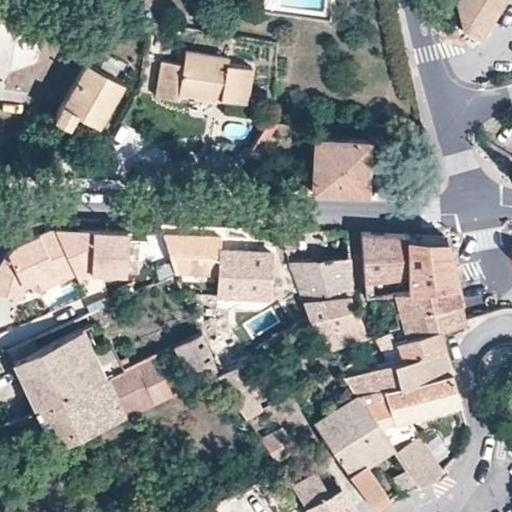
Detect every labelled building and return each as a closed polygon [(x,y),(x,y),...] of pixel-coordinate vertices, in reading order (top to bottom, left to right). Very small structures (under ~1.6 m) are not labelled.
[(119,0),(117,3),(130,11),(137,0),(119,0)] [(473,38),(496,0),(458,0),(455,5),(462,31),(473,38)] [(496,0),(473,38),(482,42),(502,9),(508,0),(496,0)] [(175,94),(177,86),(242,95),(247,58),(224,55),(224,49),(180,42),(179,55),(157,53),(156,55),(153,91),(175,94)] [(108,52),(94,43),(55,111),(69,119),(76,107),(95,118),(119,76),(101,63),(108,52)] [(76,107),(69,119),(88,130),(95,118),(76,107)] [(246,152),(267,155),(274,118),(266,118),(247,148),(246,152)] [(294,172),(293,186),(366,191),(369,136),(314,133),(311,174),(294,172)] [(246,152),(207,152),(204,181),(228,183),(246,152)] [(11,168),(24,169),(29,159),(19,154),(11,168)] [(29,159),(24,169),(39,170),(45,160),(32,154),(29,159)] [(204,181),(205,165),(134,160),(133,176),(204,181)] [(294,244),(293,223),(273,222),(281,245),(294,244)] [(125,273),(127,229),(59,227),(41,231),(11,246),(0,261),(0,292),(20,297),(75,271),(65,246),(90,246),(91,266),(99,266),(103,277),(125,273)] [(405,269),(403,230),(358,227),(362,275),(370,274),(405,269)] [(455,279),(445,231),(403,230),(405,269),(405,285),(426,283),(455,279)] [(219,274),(221,246),(222,234),(163,232),(175,272),(219,274)] [(217,293),(267,293),(269,248),(221,246),(219,274),(217,293)] [(348,290),(345,251),(285,255),(301,296),(348,290)] [(371,290),(370,274),(362,275),(363,292),(371,290)] [(463,315),(455,279),(426,283),(437,321),(438,323),(463,315)] [(437,321),(426,283),(405,285),(393,286),(405,331),(437,321)] [(365,329),(348,290),(301,296),(306,311),(326,343),(365,329)] [(450,364),(438,323),(437,321),(405,331),(393,335),(378,342),(383,357),(359,364),(342,369),(355,388),(356,389),(397,379),(450,364)] [(104,373),(122,364),(118,356),(109,337),(95,343),(85,322),(36,345),(14,355),(37,404),(104,373)] [(393,335),(387,323),(372,331),(378,342),(393,335)] [(215,368),(199,329),(171,342),(189,381),(215,368)] [(14,355),(36,345),(32,336),(10,347),(14,355)] [(170,389),(152,350),(133,359),(151,398),(170,389)] [(129,360),(125,353),(118,356),(122,364),(129,360)] [(359,364),(354,354),(338,362),(342,369),(359,364)] [(151,398),(133,359),(129,360),(122,364),(104,373),(121,412),(151,398)] [(261,405),(244,361),(216,371),(243,413),(261,405)] [(458,394),(450,364),(397,379),(356,389),(391,442),(417,480),(433,474),(441,466),(405,410),(458,394)] [(121,412),(104,373),(37,404),(54,443),(121,412)] [(391,442),(356,389),(355,388),(311,416),(350,473),(375,503),(389,495),(365,459),(391,442)] [(273,456),(295,445),(280,422),(258,433),(273,456)] [(414,482),(402,462),(389,471),(401,489),(414,482)] [(290,481),(306,504),(329,492),(314,469),(290,481)] [(310,511),(343,511),(355,505),(341,484),(329,492),(306,504),(310,511)]
